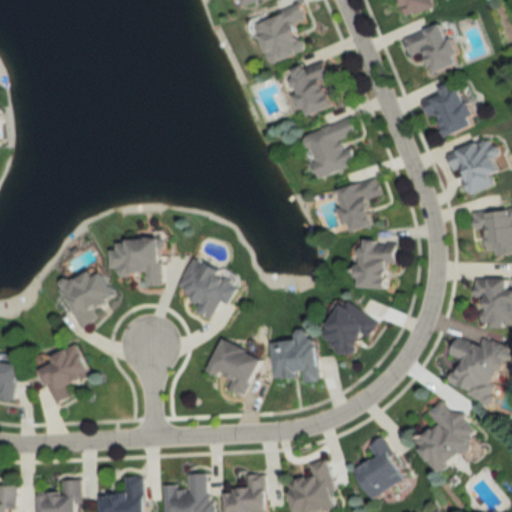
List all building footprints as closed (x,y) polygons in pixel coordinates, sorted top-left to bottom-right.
[(403,0),(410,17),(437,7),(434,0),(403,0)] [(274,64),(308,51),(298,25),(309,21),(304,6),(259,24),(274,64)] [(438,74),(463,65),(449,23),(408,38),(414,57),(431,52),(438,74)] [(330,79),(334,78),(328,60),(292,72),(307,117),(339,107),(330,79)] [(478,125),(464,84),(426,98),(433,118),(444,114),(452,135),(478,125)] [(359,163),(350,138),(361,134),(355,117),(307,135),(322,177),(359,163)] [(474,194),(500,185),(496,173),(507,169),(496,137),(452,152),(458,170),(465,168),(474,194)] [(373,198),(384,196),(382,179),(344,185),(352,230),(378,226),(373,198)] [(511,208),(476,211),(478,230),(491,229),(493,254),(511,252),(511,208)] [(165,237),(115,239),(116,272),(149,271),(150,285),(167,285),(165,237)] [(400,240),(364,240),(363,288),(394,288),(395,264),(400,264),(400,240)] [(217,318),(225,299),(233,302),(244,276),(196,257),(182,290),(204,299),(199,311),(217,318)] [(97,309),(121,295),(107,270),(98,275),(93,266),(61,285),(85,327),(102,318),(97,309)] [(511,325),(511,277),(480,277),(480,297),(489,297),(489,325),(511,325)] [(382,319),(348,299),(325,339),(359,359),(382,319)] [(300,339),(275,342),(279,378),(307,375),(308,382),(325,380),(321,336),(311,337),(310,329),(299,331),(300,339)] [(456,389),(498,400),(511,349),(511,346),(462,333),(456,356),(465,358),(456,389)] [(215,369),(237,377),(233,388),(250,395),(267,355),(227,339),(215,369)] [(71,385),(95,374),(81,343),(55,354),(57,361),(43,367),(59,404),(76,396),(71,385)] [(0,395),(18,397),(22,363),(0,359),(0,395)] [(479,448),(472,436),(480,431),(470,414),(462,419),(451,399),(434,409),(444,426),(422,439),(440,470),(479,448)] [(378,498),(413,477),(389,436),(373,445),(381,457),(360,469),(378,498)] [(320,511),(343,507),(332,459),(315,463),(318,476),(293,481),(299,511),(320,511)] [(168,511),(215,511),(214,473),(193,473),(194,485),(168,486),(168,511)] [(231,511),(271,511),(270,474),(252,474),(253,488),(230,488),(231,511)] [(106,493),(106,511),(148,511),(148,475),(129,476),(129,493),(106,493)] [(84,511),(85,478),(66,479),(66,491),(44,491),(43,511),(84,511)] [(20,509),(21,485),(2,484),(2,495),(0,495),(0,511),(12,511),(12,509),(20,509)]
